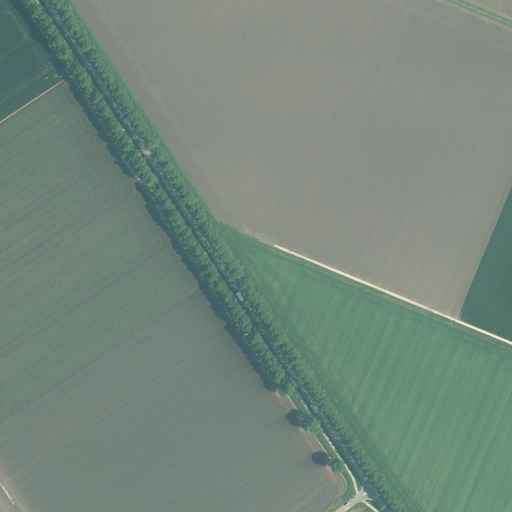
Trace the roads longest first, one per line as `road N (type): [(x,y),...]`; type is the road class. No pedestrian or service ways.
road 1 (secondary): [(369,486),(44,0)]
road 2 (track): [(511,344),(279,248)]
